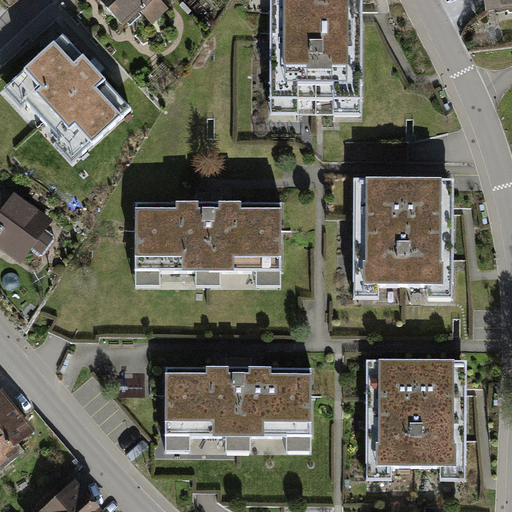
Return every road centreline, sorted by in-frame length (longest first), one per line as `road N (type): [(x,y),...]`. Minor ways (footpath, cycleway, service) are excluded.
road 1 (residential): [(422,0),(490,142),(511,219)]
road 2 (tertiary): [(0,346),(142,511)]
